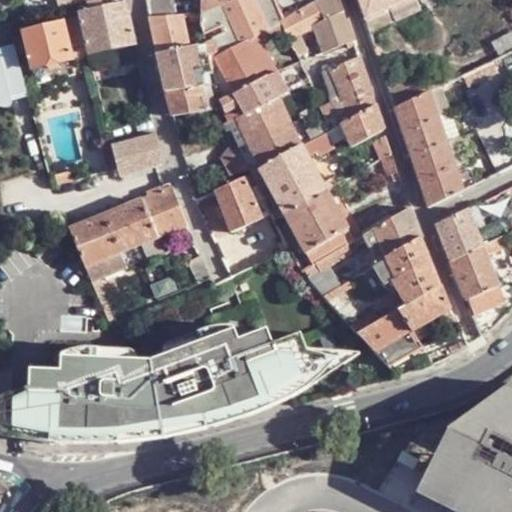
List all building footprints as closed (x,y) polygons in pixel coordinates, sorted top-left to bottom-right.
[(59,0),(62,10),(78,4),(87,1),(91,0),(59,0)] [(202,15),(202,16),(222,6),(236,0),(206,0),(203,2),(202,15)] [(258,165),(261,170),(290,154),(301,147),(289,120),(298,115),(277,72),(275,73),(261,43),(285,30),(290,40),(315,27),(324,53),(346,45),(355,42),(340,0),(324,0),(268,30),(261,33),(239,45),(231,49),(215,57),(219,66),(232,90),(235,95),(220,102),(226,114),(230,111),(234,121),(229,123),(232,130),(240,147),(248,143),(258,165)] [(255,0),(236,0),(222,6),(226,14),(229,23),(235,35),(239,45),(261,33),(268,30),(255,0)] [(358,0),(366,21),(390,10),(412,0),(358,0)] [(415,0),(412,0),(390,10),(395,23),(421,12),(415,0)] [(87,1),(78,4),(80,13),(90,11),(87,1)] [(90,11),(80,13),(81,18),(81,19),(90,56),(136,45),(135,38),(133,28),(127,3),(90,11)] [(222,6),(202,16),(202,26),(226,14),(222,6)] [(183,16),(151,19),(152,26),(159,56),(191,49),(183,16)] [(90,56),(81,19),(68,21),(77,59),(90,56)] [(34,70),(73,61),(63,22),(25,32),(34,70)] [(209,60),(215,57),(231,49),(227,39),(235,35),(229,23),(221,26),(224,33),(206,43),(206,46),(208,55),(209,60)] [(0,47),(0,106),(29,99),(14,44),(0,47)] [(191,49),(159,56),(163,73),(167,94),(203,88),(207,87),(207,86),(204,76),(200,57),(198,48),(191,49)] [(212,70),(219,66),(215,57),(209,60),(212,70)] [(342,126),(376,107),(360,58),(325,72),(334,99),(331,104),(322,109),(327,121),(333,130),(342,126)] [(501,58),(464,77),(469,87),(506,67),(501,58)] [(75,71),(73,61),(34,70),(37,80),(75,71)] [(386,80),(396,108),(421,97),(414,78),(404,82),(400,74),(396,76),(386,80)] [(203,88),(167,94),(174,117),(209,112),(203,88)] [(219,103),(220,102),(235,95),(232,90),(218,97),(219,103)] [(421,97),(396,108),(430,209),(464,192),(430,94),(421,97)] [(385,131),(376,107),(342,126),(352,148),(385,131)] [(307,131),(312,141),(328,133),(333,130),(327,121),(307,131)] [(227,132),(232,130),(229,123),(224,125),(227,132)] [(328,133),(312,141),(320,156),(336,148),(328,133)] [(157,134),(113,145),(120,178),(159,167),(165,163),(157,134)] [(385,158),(392,154),(387,138),(379,141),(385,158)] [(232,178),(250,170),(250,169),(242,150),(239,152),(236,144),(222,160),(232,178)] [(290,154),(261,170),(264,175),(271,188),(286,215),(326,192),(323,185),(301,147),(290,154)] [(496,160),(501,172),(511,166),(511,155),(510,152),(496,160)] [(399,173),(392,154),(385,158),(382,159),(387,177),(399,173)] [(250,170),(253,175),(261,170),(258,165),(250,169),(250,170)] [(261,170),(253,175),(255,180),(264,175),(261,170)] [(245,179),(217,192),(230,228),(232,234),(251,226),(263,220),(245,179)] [(323,185),(326,192),(337,186),(333,179),(323,185)] [(149,199),(163,193),(161,188),(147,194),(149,199)] [(183,218),(173,190),(163,193),(149,199),(143,201),(148,213),(159,237),(186,226),(183,218)] [(400,198),(406,196),(405,190),(397,192),(400,198)] [(313,266),(315,264),(347,246),(353,243),(347,232),(349,232),(326,192),(286,215),(297,237),(313,266)] [(121,248),(123,253),(159,237),(148,213),(143,201),(106,217),(116,240),(121,248)] [(386,259),(421,239),(410,208),(401,213),(372,231),(386,259)] [(437,226),(451,264),(485,249),(478,231),(469,210),(465,212),(437,226)] [(511,224),(509,216),(478,231),(485,249),(511,235),(511,224)] [(106,217),(70,229),(87,268),(123,253),(121,248),(116,240),(106,217)] [(230,228),(212,236),(217,247),(232,241),(229,234),(232,234),(230,228)] [(408,306),(441,288),(421,239),(386,259),(396,279),(393,281),(408,306)] [(347,246),(315,264),(320,273),(352,254),(347,246)] [(451,264),(467,303),(500,290),(485,249),(451,264)] [(199,285),(212,280),(201,258),(190,262),(199,285)] [(365,272),(323,297),(327,302),(368,278),(365,272)] [(94,283),(110,321),(117,318),(114,313),(116,312),(101,280),(94,283)] [(411,333),(413,332),(450,310),(441,288),(408,306),(400,312),(411,333)] [(467,303),(473,319),(506,305),(500,290),(467,303)] [(422,348),(413,332),(411,333),(400,312),(382,322),(359,336),(375,353),(386,364),(389,368),(422,348)] [(351,327),(359,336),(382,322),(376,313),(351,327)] [(304,382),(317,377),(302,336),(273,346),(268,331),(239,342),(235,332),(152,363),(93,361),(92,367),(63,366),(62,374),(47,374),(45,445),(59,446),(78,446),(78,432),(115,434),(122,433),(164,426),(206,418),(212,417),(247,404),(253,418),(267,412),(295,400),(308,392),(304,382)] [(14,398),(15,370),(14,370),(4,373),(0,375),(0,407),(2,408),(2,403),(14,398)] [(45,445),(47,374),(32,373),(31,391),(14,398),(2,403),(2,408),(0,407),(0,434),(2,434),(2,437),(45,445)] [(511,511),(511,396),(453,422),(420,492),(461,511),(511,511)] [(212,417),(216,429),(253,418),(247,404),(212,417)] [(164,426),(167,441),(211,430),(206,418),(164,426)] [(122,433),(121,446),(167,441),(164,426),(122,433)] [(78,432),(78,446),(115,446),(115,434),(78,432)]
